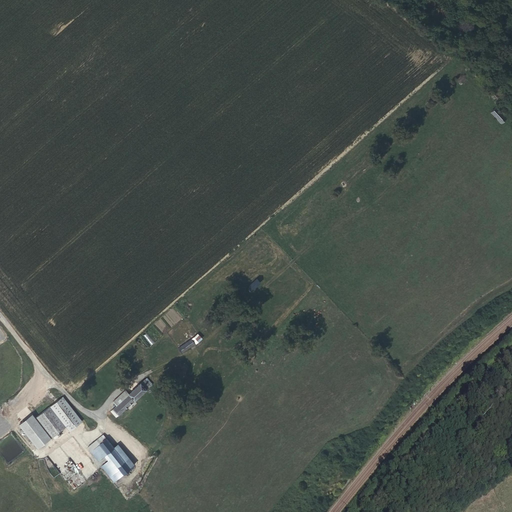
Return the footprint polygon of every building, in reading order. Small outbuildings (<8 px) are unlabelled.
[(502,107),(495,113),(504,124),(511,118),(502,107)] [(248,285),(252,289),(260,281),(256,277),(248,285)] [(207,330),(197,339),(202,345),(213,336),(207,330)] [(147,332),(143,335),(151,345),(155,341),(147,332)] [(196,339),(183,346),(187,354),(200,347),(196,339)] [(125,402),(121,406),(116,410),(122,417),(156,387),(150,380),(136,393),(133,396),(125,402)] [(122,399),(125,402),(133,396),(129,392),(122,399)] [(66,395),(54,405),(57,409),(70,425),(73,429),(85,420),(66,395)] [(39,416),(43,421),(57,409),(54,405),(39,416)] [(57,409),(43,421),(54,436),(70,425),(57,409)] [(36,412),(23,422),(41,446),(54,436),(43,421),(39,416),(36,412)] [(103,439),(106,443),(112,439),(109,434),(103,439)] [(106,443),(129,476),(137,471),(119,448),(112,439),(106,443)] [(112,454),(104,444),(100,447),(97,443),(92,446),(103,460),(112,454)] [(128,477),(129,476),(106,443),(104,444),(112,454),(115,459),(128,477)] [(119,448),(137,471),(140,468),(123,445),(119,448)] [(124,479),(128,477),(115,459),(112,462),(124,479)]
